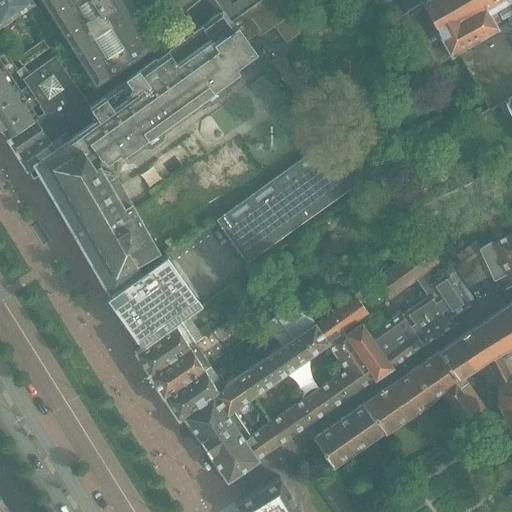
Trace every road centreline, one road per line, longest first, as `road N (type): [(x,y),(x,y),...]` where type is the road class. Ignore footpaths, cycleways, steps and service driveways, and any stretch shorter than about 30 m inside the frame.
road 1 (tertiary): [(89,511),(0,368)]
road 2 (tertiary): [(0,402),(68,511)]
